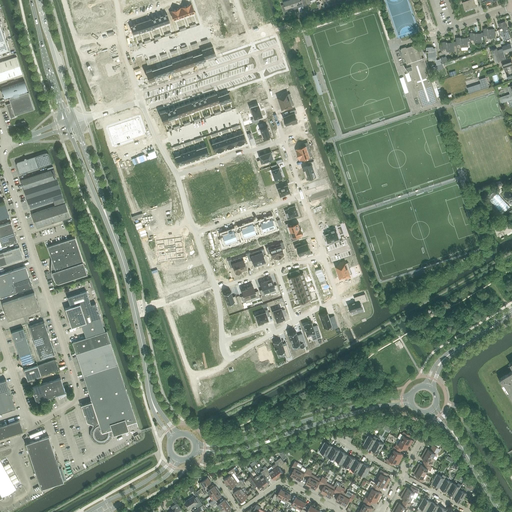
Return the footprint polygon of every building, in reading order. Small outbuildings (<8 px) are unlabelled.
[(99,0),(82,0),(87,25),(104,22),(99,0)] [(200,8),(197,9),(199,15),(202,14),(203,14),(210,11),(206,0),(199,3),(200,8)] [(216,0),(217,3),(213,4),(217,14),(221,13),(219,8),(226,6),(224,0),(216,0)] [(293,10),(289,0),(286,0),(283,1),(284,4),(281,5),(284,12),(293,10)] [(298,8),(295,0),(289,0),(293,10),(298,8)] [(473,0),(471,0),(463,3),(466,10),(474,7),(473,5),(475,4),(473,0)] [(192,4),(186,6),(189,14),(194,12),(192,4)] [(254,8),(248,10),(250,15),(260,12),(257,4),(253,5),(253,6),(254,8)] [(176,9),(171,11),(173,20),(179,18),(176,9)] [(260,12),(250,15),(252,21),(258,19),(259,21),(258,21),(259,22),(263,20),(260,12)] [(167,14),(161,15),(164,24),(170,22),(167,14)] [(151,19),(146,20),(149,29),(154,28),(154,27),(151,19)] [(7,40),(7,39),(6,39),(3,32),(4,30),(3,29),(0,22),(1,21),(0,20),(0,52),(9,49),(6,41),(7,40)] [(146,20),(141,22),(144,31),(149,29),(146,20)] [(508,29),(507,26),(505,21),(498,23),(500,27),(502,27),(503,30),(508,29)] [(141,22),(136,24),(139,33),(144,31),(141,22)] [(136,23),(130,25),(133,35),(139,33),(136,24),(136,23)] [(259,29),(255,30),(257,37),(267,34),(264,24),(257,26),(258,26),(259,29)] [(481,37),(483,37),(484,36),(484,35),(488,35),(488,38),(495,37),(495,29),(488,29),(488,28),(487,28),(484,29),(484,32),(481,32),(481,33),(481,37)] [(499,32),(499,34),(500,35),(502,34),(504,40),(510,38),(509,34),(510,33),(508,29),(503,30),(500,31),(499,32)] [(231,32),(222,36),(226,47),(237,43),(234,35),(233,36),(231,32)] [(481,40),(481,37),(481,33),(474,34),(474,32),(474,33),(470,33),(470,37),(467,37),(467,38),(467,41),(468,41),(471,41),(471,40),(474,39),(474,42),(482,42),(481,40)] [(468,46),(468,41),(467,41),(467,38),(461,38),(461,37),(460,37),(456,38),(457,41),(453,42),(454,46),(457,46),(457,44),(461,44),(461,47),(468,46)] [(454,46),(453,42),(447,43),(447,41),(446,41),(446,42),(443,42),(443,46),(440,46),(440,50),(443,50),(443,49),(447,48),(447,51),(449,51),(454,51),(454,46)] [(402,48),(401,50),(403,57),(405,58),(407,64),(408,66),(408,67),(406,68),(406,67),(405,67),(406,68),(406,69),(407,70),(408,71),(409,70),(411,77),(417,93),(420,103),(422,107),(424,106),(426,106),(427,105),(428,105),(429,104),(431,104),(433,103),(435,102),(438,101),(437,98),(437,96),(439,96),(433,77),(431,78),(424,58),(422,58),(417,44),(413,46),(409,47),(407,48),(405,47),(402,48)] [(511,47),(511,44),(491,50),(493,55),(496,54),(497,58),(506,55),(504,52),(511,49),(511,47)] [(212,45),(207,47),(210,57),(216,55),(212,45)] [(207,47),(201,49),(203,52),(205,59),(210,57),(207,47)] [(427,51),(427,52),(428,52),(429,60),(436,60),(435,48),(433,48),(433,47),(427,48),(427,51)] [(115,52),(98,57),(111,93),(127,88),(115,52)] [(192,56),(187,57),(190,66),(195,64),(192,56)] [(17,57),(12,58),(0,62),(0,81),(22,74),(17,57)] [(187,57),(182,59),(185,68),(190,66),(187,57)] [(182,59),(177,61),(180,70),(185,68),(182,59)] [(511,61),(511,60),(502,63),(504,69),(505,69),(508,79),(511,77),(511,61)] [(177,61),(172,63),(175,71),(180,70),(177,61)] [(151,69),(146,71),(149,81),(155,79),(154,78),(152,70),(151,69)] [(316,74),(314,75),(320,94),(323,93),(316,74)] [(274,81),(273,81),(275,85),(276,85),(277,89),(281,88),(282,91),(289,88),(288,85),(287,86),(284,77),(281,79),(281,78),(277,79),(277,80),(274,81)] [(479,84),(481,89),(488,87),(485,78),(481,80),(482,83),(479,84)] [(24,80),(2,88),(2,89),(2,90),(2,91),(2,92),(3,91),(4,95),(3,95),(3,96),(4,97),(5,98),(9,97),(10,98),(9,98),(10,103),(6,104),(11,118),(16,117),(15,115),(34,109),(28,92),(27,92),(26,91),(28,90),(24,80)] [(511,99),(511,85),(511,86),(511,89),(511,95),(499,99),(501,103),(508,101),(511,99)] [(253,88),(246,90),(249,100),(246,101),(247,104),(254,102),(253,99),(256,98),(254,92),(253,88)] [(284,96),(278,97),(280,103),(292,99),(290,93),(288,94),(287,91),(283,93),(284,96)] [(229,92),(223,94),(226,103),(232,101),(229,92)] [(217,94),(212,95),(215,104),(220,103),(217,96),(218,96),(217,94)] [(218,96),(217,96),(220,103),(220,105),(226,103),(223,94),(218,96)] [(212,95),(206,97),(207,97),(209,106),(215,104),(212,95)] [(292,99),(280,103),(282,109),(287,107),(288,110),(293,108),(292,106),(294,105),(292,99)] [(191,102),(186,104),(189,113),(194,111),(191,103),(192,103),(191,102)] [(186,104),(181,106),(184,115),(189,113),(186,104)] [(258,105),(250,107),(254,118),(251,119),(253,123),(259,121),(257,118),(262,116),(261,112),(260,109),(258,105)] [(181,106),(176,108),(179,116),(179,117),(184,115),(181,106)] [(166,110),(160,112),(163,123),(169,120),(166,111),(166,110)] [(291,115),(284,117),(287,124),(292,123),(293,124),(298,123),(297,121),(298,121),(295,114),(297,113),(296,110),(290,112),(291,115)] [(139,116),(108,127),(114,143),(144,133),(139,116)] [(267,126),(260,128),(264,139),(265,138),(265,139),(268,137),(271,136),(267,126)] [(243,133),(238,135),(240,143),(246,141),(243,133)] [(217,142),(212,144),(215,152),(220,150),(217,142)] [(297,150),(296,150),(298,155),(310,150),(307,142),(301,144),(302,147),(296,149),(297,150)] [(206,145),(201,147),(204,155),(209,154),(206,145)] [(196,148),(190,150),(193,159),(199,157),(196,149),(196,148)] [(190,150),(185,152),(188,161),(193,159),(190,150)] [(310,150),(298,155),(300,159),(300,160),(306,158),(307,161),(313,159),(310,150)] [(19,174),(39,167),(52,163),(48,153),(46,152),(27,159),(25,160),(24,159),(17,162),(16,164),(19,174)] [(185,152),(180,154),(183,162),(183,163),(188,161),(185,152)] [(261,160),(257,161),(259,167),(265,164),(265,162),(273,159),(271,152),(267,153),(264,154),(260,156),(261,160)] [(180,154),(175,156),(177,164),(183,162),(180,154)] [(309,166),(303,168),(305,173),(317,169),(314,161),(308,163),(309,166)] [(279,167),(272,170),(276,180),(283,178),(283,177),(281,174),(282,174),(282,173),(281,173),(281,172),(281,171),(279,168),(280,168),(280,167),(279,167)] [(21,180),(24,189),(30,208),(63,197),(54,169),(21,180)] [(317,169),(305,173),(307,179),(311,178),(312,181),(320,178),(317,169)] [(160,175),(141,184),(152,208),(172,198),(160,175)] [(288,185),(278,189),(280,196),(290,192),(288,185)] [(318,202),(313,204),(316,211),(320,210),(321,212),(328,210),(327,207),(328,207),(326,201),(319,203),(318,202)] [(0,219),(9,216),(7,210),(5,204),(4,203),(0,204),(0,219)] [(65,203),(32,214),(37,228),(70,217),(65,203)] [(289,209),(285,210),(288,219),(298,215),(295,206),(292,207),(290,208),(290,207),(290,208),(289,208),(289,209)] [(271,217),(266,219),(270,231),(278,228),(276,222),(273,223),(271,217)] [(261,225),(258,226),(261,234),(270,231),(266,219),(260,221),(261,225)] [(0,246),(17,241),(14,231),(11,222),(0,225),(0,246)] [(252,222),(246,225),(250,234),(250,235),(250,237),(259,234),(257,228),(254,229),(252,222)] [(292,222),(286,224),(289,232),(300,228),(299,223),(293,224),(292,222)] [(243,233),(240,234),(242,240),(245,239),(244,236),(250,235),(250,234),(246,225),(241,227),(243,233)] [(300,228),(289,232),(292,241),(298,239),(297,236),(303,234),(301,228),(300,228)] [(329,233),(326,234),(327,237),(327,238),(328,241),(327,241),(328,241),(328,242),(332,240),(332,241),(335,240),(335,239),(339,238),(335,228),(328,231),(329,233)] [(233,229),(228,231),(231,242),(231,243),(237,241),(237,243),(240,241),(238,234),(235,235),(233,229)] [(224,239),(221,240),(223,246),(226,245),(226,244),(231,242),(228,231),(222,233),(224,239)] [(212,235),(206,237),(209,247),(216,245),(216,247),(220,246),(218,240),(217,240),(215,241),(212,235)] [(58,283),(59,283),(87,274),(75,237),(47,246),(55,271),(52,272),(55,281),(55,282),(56,283),(57,283),(58,283)] [(182,237),(156,241),(159,262),(185,258),(182,237)] [(275,246),(279,257),(283,255),(284,254),(282,249),(285,248),(283,242),(280,243),(280,244),(275,246)] [(300,242),(294,245),(295,248),(297,247),(300,255),(311,252),(308,243),(301,245),(300,242)] [(275,244),(266,247),(268,254),(271,253),(273,258),(274,258),(274,259),(279,257),(275,246),(275,244)] [(0,265),(23,258),(19,246),(0,252),(0,265)] [(264,249),(256,252),(260,264),(266,262),(263,256),(266,255),(264,249)] [(250,252),(247,253),(249,261),(252,260),(254,266),(260,264),(256,252),(250,253),(250,252)] [(245,256),(237,258),(241,270),(247,268),(245,263),(247,262),(245,256)] [(231,259),(228,260),(230,268),(233,267),(235,273),(241,271),(241,270),(237,258),(231,260),(231,259)] [(336,267),(335,267),(337,272),(338,271),(338,272),(350,268),(348,262),(346,263),(345,260),(340,262),(341,265),(336,266),(336,267)] [(0,274),(0,296),(0,297),(32,287),(26,266),(0,274)] [(223,267),(216,269),(220,279),(227,277),(225,273),(228,272),(229,272),(226,266),(223,267)] [(338,273),(337,273),(339,278),(340,277),(340,278),(345,276),(346,279),(350,277),(350,275),(352,274),(350,268),(338,272),(338,273)] [(272,279),(266,281),(269,291),(270,293),(276,291),(276,292),(279,291),(277,284),(274,285),(272,279)] [(262,289),(260,290),(262,296),(265,295),(264,293),(269,291),(266,281),(260,283),(262,289)] [(346,286),(344,287),(345,289),(344,290),(346,294),(356,291),(353,283),(352,284),(351,281),(345,283),(346,286)] [(253,285),(247,287),(247,288),(251,300),(252,300),(260,297),(258,291),(255,292),(253,285)] [(243,295),(241,296),(243,303),(246,302),(246,303),(252,301),(252,300),(251,300),(247,288),(241,290),(243,295)] [(112,435),(112,429),(137,421),(126,389),(126,388),(125,387),(110,342),(107,331),(105,331),(96,303),(91,305),(86,291),(67,297),(70,306),(65,308),(71,327),(81,324),(86,337),(72,342),(91,398),(90,400),(91,401),(92,401),(81,405),(87,423),(93,425),(90,430),(90,436),(94,441),(99,444),(105,443),(109,440),(112,435)] [(227,293),(224,294),(227,303),(227,304),(228,306),(235,304),(235,305),(238,304),(235,295),(235,296),(235,297),(233,297),(231,291),(230,291),(226,292),(227,293)] [(34,293),(2,303),(8,320),(40,309),(34,293)] [(310,293),(303,296),(305,301),(309,299),(312,298),(310,293)] [(356,302),(348,305),(351,312),(357,310),(358,313),(364,311),(363,308),(361,303),(367,301),(365,293),(354,297),(356,302)] [(303,296),(295,298),(297,303),(297,304),(300,303),(305,301),(303,296)] [(197,305),(181,310),(200,380),(216,375),(197,305)] [(281,308),(273,311),(277,321),(278,321),(280,320),(281,320),(282,320),(281,319),(284,318),(283,316),(286,315),(284,309),(281,310),(281,308)] [(265,312),(256,315),(258,323),(259,323),(259,324),(260,323),(259,323),(261,322),(261,323),(262,323),(262,322),(267,320),(266,316),(270,315),(268,309),(264,310),(265,312)] [(240,320),(235,322),(237,330),(241,328),(243,328),(247,326),(247,325),(250,324),(246,312),(241,313),(243,320),(240,320)] [(328,313),(320,316),(322,321),(323,320),(325,327),(324,327),(337,323),(334,316),(329,318),(328,313)] [(29,326),(37,349),(40,358),(55,354),(44,321),(29,326)] [(304,324),(303,325),(307,335),(311,334),(313,340),(317,338),(321,336),(317,325),(313,326),(312,323),(309,324),(309,323),(308,323),(304,325),(304,324)] [(12,332),(12,334),(22,364),(34,360),(23,328),(12,332)] [(289,334),(288,334),(292,346),(299,344),(300,348),(305,346),(304,344),(303,342),(305,342),(302,333),(297,335),(296,331),(293,333),(292,333),(290,334),(289,334)] [(281,340),(273,343),(275,346),(274,347),(275,350),(276,350),(277,354),(284,351),(286,357),(291,356),(287,344),(283,345),(281,340)] [(266,348),(258,350),(260,357),(259,357),(261,361),(262,360),(262,361),(269,359),(270,363),(275,362),(271,352),(268,353),(266,348)] [(24,370),(26,375),(28,380),(41,376),(47,374),(59,370),(57,363),(55,364),(54,360),(44,363),(38,365),(24,370)] [(511,362),(510,364),(511,367),(511,371),(499,379),(511,399),(511,362)] [(60,378),(41,384),(32,387),(36,402),(65,392),(60,378)] [(0,412),(15,408),(6,380),(0,381),(0,412)] [(0,438),(23,431),(19,420),(0,425),(0,438)] [(401,440),(410,445),(413,440),(408,437),(410,435),(404,431),(402,434),(404,435),(401,440)] [(371,449),(377,437),(374,436),(373,438),(368,435),(363,445),(364,445),(364,446),(364,447),(366,449),(368,448),(368,447),(371,449)] [(56,459),(49,436),(26,444),(41,489),(64,482),(58,463),(59,461),(59,460),(56,459)] [(377,437),(371,449),(379,453),(384,444),(379,441),(380,439),(377,437)] [(395,446),(400,449),(401,450),(403,447),(408,450),(410,445),(401,440),(398,445),(397,444),(395,446)] [(326,457),(333,446),(329,444),(330,443),(329,442),(328,441),(327,441),(326,442),(325,442),(319,451),(324,454),(323,456),(326,457)] [(426,448),(424,453),(433,458),(436,453),(437,454),(440,448),(434,445),(431,450),(426,448)] [(333,446),(326,457),(329,459),(330,457),(335,460),(340,450),(333,446)] [(400,449),(395,446),(394,446),(393,449),(394,449),(392,454),(401,460),(404,455),(399,452),(400,449)] [(341,466),(348,454),(340,450),(335,460),(339,462),(338,464),(341,466)] [(424,463),(425,463),(430,466),(432,464),(430,463),(433,458),(424,453),(421,457),(426,460),(424,463)] [(350,468),(355,459),(348,454),(341,466),(344,468),(345,466),(350,468)] [(398,465),(401,460),(392,454),(389,459),(387,458),(386,461),(392,464),(393,462),(398,465)] [(272,466),(279,477),(283,474),(283,473),(282,473),(283,472),(279,466),(284,463),(281,458),(275,462),(276,463),(272,466)] [(356,474),(363,463),(360,461),(360,460),(360,459),(359,458),(357,459),(357,460),(355,459),(350,468),(355,471),(353,473),(356,474)] [(0,492),(2,497),(10,492),(16,489),(0,460),(0,492)] [(296,478),(302,466),(303,465),(295,461),(292,467),(294,468),(291,475),(296,478)] [(9,476),(14,484),(19,481),(15,473),(13,470),(9,462),(3,466),(8,473),(9,476)] [(363,463),(356,474),(359,476),(361,474),(365,477),(371,467),(363,463)] [(431,467),(430,466),(425,463),(424,466),(419,463),(416,468),(426,473),(428,469),(430,469),(431,468),(431,467)] [(279,477),(272,466),(268,469),(267,467),(264,470),(268,475),(270,473),(274,479),(275,478),(275,479),(276,479),(279,477)] [(307,468),(307,469),(302,466),(296,478),(301,480),(304,474),(307,476),(310,469),(307,468)] [(226,484),(237,477),(234,473),(236,471),(234,468),(228,472),(230,475),(224,479),(225,480),(224,480),(224,481),(226,484)] [(423,478),(426,473),(416,468),(413,473),(418,476),(417,479),(423,482),(424,479),(423,478)] [(310,469),(307,476),(309,477),(306,483),(311,486),(316,477),(311,474),(313,471),(310,469)] [(377,477),(378,478),(388,483),(391,478),(386,476),(387,473),(381,469),(377,477)] [(268,475),(264,470),(261,472),(262,473),(258,476),(266,487),(269,484),(269,483),(269,482),(265,477),(268,475)] [(266,487),(258,476),(254,479),(251,474),(247,477),(253,485),(256,483),(261,489),(262,489),(266,487)] [(432,483),(440,487),(446,476),(443,474),(442,476),(437,474),(432,483)] [(205,479),(199,483),(202,487),(200,489),(202,492),(207,488),(205,485),(211,481),(212,480),(212,479),(208,475),(204,478),(205,479)] [(322,478),(319,477),(319,478),(316,477),(311,486),(316,489),(319,483),(322,484),(325,478),(323,476),(322,478)] [(440,487),(447,492),(452,482),(448,480),(449,478),(446,476),(440,487)] [(238,486),(243,482),(242,480),(241,479),(240,481),(237,477),(226,484),(229,488),(230,488),(231,488),(236,484),(238,486)] [(326,494),(331,485),(326,482),(328,479),(325,478),(322,484),(324,485),(321,492),(326,494)] [(376,483),(375,482),(373,485),(379,488),(380,485),(385,488),(388,483),(378,478),(376,483)] [(342,484),(337,481),(334,487),(331,485),(326,494),(331,497),(334,491),(337,492),(340,486),(342,484)] [(244,487),(246,485),(243,482),(238,486),(240,489),(234,493),(235,493),(234,494),(234,495),(236,498),(245,492),(247,491),(244,487)] [(457,485),(452,482),(447,492),(454,496),(455,496),(460,487),(461,485),(458,483),(457,485)] [(373,485),(371,487),(373,488),(370,493),(379,498),(382,493),(377,491),(379,488),(373,485)] [(211,496),(219,490),(217,486),(216,486),(215,486),(209,490),(207,488),(202,492),(204,494),(208,492),(211,496)] [(344,492),(345,489),(340,486),(337,492),(339,494),(336,500),(341,503),(346,493),(344,492)] [(406,487),(403,492),(412,497),(415,492),(417,493),(418,490),(412,487),(411,490),(406,487)] [(460,487),(455,496),(454,496),(453,498),(456,500),(456,502),(458,503),(460,503),(460,502),(461,502),(467,493),(462,490),(463,488),(460,487)] [(282,499),(287,490),(283,488),(282,488),(282,489),(278,495),(275,493),(272,499),(275,501),(278,497),(282,499)] [(211,506),(212,505),(217,502),(215,499),(221,495),(221,494),(222,494),(222,493),(219,490),(211,496),(214,500),(209,503),(211,506)] [(287,507),(290,502),(288,500),(291,494),(291,493),(291,492),(287,490),(282,499),(286,501),(284,505),(287,507)] [(245,492),(236,498),(239,502),(240,502),(240,501),(241,502),(246,498),(248,500),(253,496),(251,493),(247,496),(245,492)] [(412,497),(403,492),(400,497),(405,499),(404,502),(410,506),(411,503),(410,502),(412,497)] [(352,494),(350,493),(349,495),(346,493),(341,503),(346,506),(349,499),(352,501),(355,495),(353,493),(352,494)] [(368,496),(367,495),(364,500),(370,503),(372,501),(376,503),(379,498),(370,493),(368,496)] [(189,509),(195,505),(197,508),(203,504),(197,496),(195,498),(193,496),(184,502),(189,509)] [(291,509),(292,508),(295,510),(297,507),(302,498),(298,496),(297,497),(296,497),(293,503),(290,502),(287,507),(291,509)] [(423,511),(425,511),(432,502),(429,500),(429,499),(429,498),(428,497),(426,498),(424,497),(419,507),(423,509),(422,511),(423,511)] [(303,511),(305,510),(302,509),(306,502),(305,502),(305,501),(305,500),(302,498),(297,507),(301,510),(299,511),(303,511)] [(217,502),(212,505),(214,508),(218,506),(221,509),(229,503),(227,500),(226,500),(225,500),(219,504),(217,502)] [(370,503),(364,500),(363,502),(364,503),(361,508),(368,511),(371,511),(374,508),(369,506),(370,503)] [(410,506),(404,502),(402,505),(397,502),(395,507),(403,511),(404,511),(407,507),(408,508),(410,506)] [(435,511),(439,506),(438,505),(438,504),(438,503),(436,502),(435,502),(435,503),(432,502),(425,511),(435,511)] [(169,511),(177,511),(182,510),(177,503),(171,507),(173,510),(169,511)] [(229,503),(221,509),(222,511),(226,511),(231,509),(231,508),(232,508),(232,507),(229,503)]
